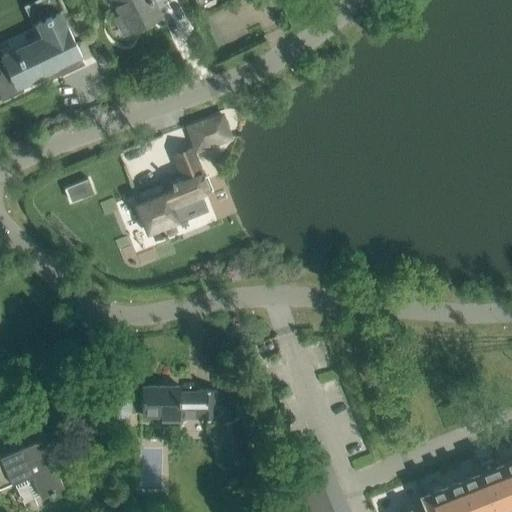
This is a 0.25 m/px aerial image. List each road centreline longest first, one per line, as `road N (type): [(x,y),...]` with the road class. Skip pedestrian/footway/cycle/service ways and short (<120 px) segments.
road 1 (residential): [(0,168),(275,61),(357,0)]
road 2 (residential): [(0,221),(84,304),(112,313),(142,316),(270,296)]
road 3 (residential): [(270,296),(511,311)]
road 4 (residential): [(270,296),(347,492)]
road 5 (residential): [(347,492),(511,428)]
